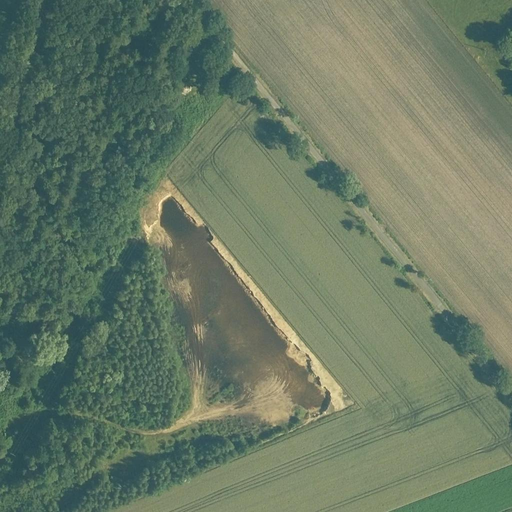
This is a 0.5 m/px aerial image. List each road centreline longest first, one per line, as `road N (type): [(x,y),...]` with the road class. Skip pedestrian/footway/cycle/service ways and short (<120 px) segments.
road 1 (residential): [(189,0),(511,398)]
road 2 (residential): [(0,175),(46,0)]
